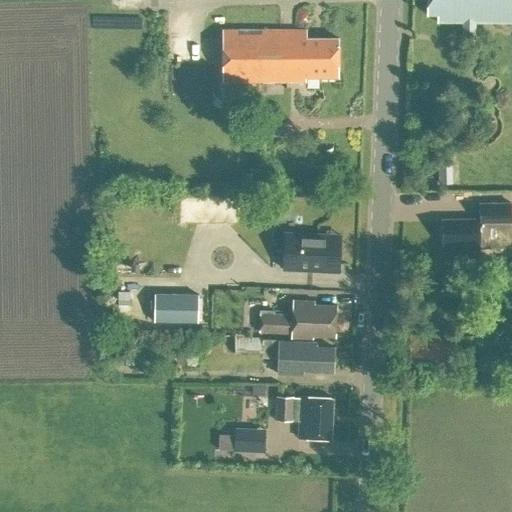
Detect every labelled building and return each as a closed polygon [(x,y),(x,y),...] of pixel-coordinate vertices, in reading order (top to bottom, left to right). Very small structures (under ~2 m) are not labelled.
[(475,23),(511,22),(511,0),(426,0),(427,15),(437,15),(437,22),(463,22),(463,41),(475,41),(475,23)] [(225,83),(307,83),(307,78),(340,78),(340,39),(307,40),(307,30),(224,30),(225,83)] [(261,118),(261,137),(284,136),(283,117),(261,118)] [(452,166),(438,166),(439,184),(453,184),(452,166)] [(227,222),(228,194),(201,193),(201,221),(227,222)] [(479,204),(479,219),(457,220),(457,221),(441,221),(441,226),(439,228),(439,235),(442,236),(442,241),(463,241),(463,243),(480,243),(480,235),(494,235),(494,223),(511,223),(511,222),(511,195),(511,196),(511,203),(479,204)] [(307,262),(306,270),(325,270),(325,264),(339,264),(340,242),(327,241),(327,234),(301,233),(301,240),(284,239),(283,269),(301,269),(302,262),(307,262)] [(198,293),(154,293),(154,322),(198,323),(198,293)] [(321,301),(297,300),(297,316),(264,315),(263,334),(295,335),(295,339),(317,339),(317,337),(340,338),(341,306),(321,305),(321,301)] [(459,331),(432,330),(432,335),(412,335),(411,355),(431,356),(431,360),(458,361),(459,331)] [(266,358),(266,339),(250,338),(250,335),(240,335),(239,338),(238,338),(238,357),(266,358)] [(462,351),(478,351),(478,336),(463,336),(462,351)] [(338,374),(339,349),(320,348),(320,344),(285,342),(283,375),(308,376),(308,372),(338,374)] [(112,345),(111,371),(120,371),(120,364),(125,364),(126,352),(116,352),(116,345),(112,345)] [(301,439),(331,440),(333,398),(280,396),(259,395),(259,408),(280,409),(279,416),(279,422),(302,423),(301,439)] [(265,444),(265,436),(246,435),(235,435),(234,450),(264,452),(265,444)]
